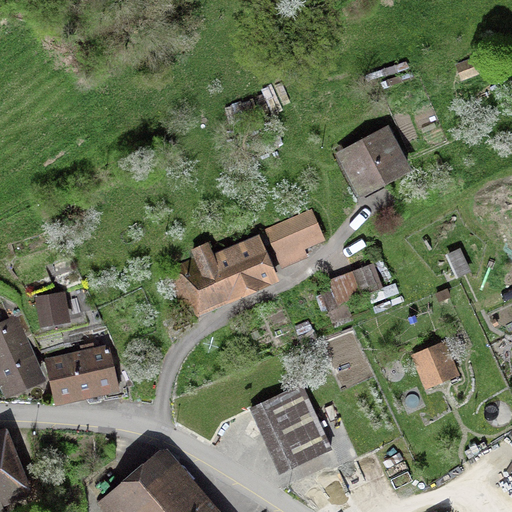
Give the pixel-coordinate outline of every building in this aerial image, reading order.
[(404,127),(354,156),(383,204),(433,175),(404,127)] [(309,211),(266,229),(279,258),(323,239),(309,211)] [(256,241),(214,259),(207,244),(193,250),(197,259),(168,271),(175,286),(174,287),(180,303),(192,299),(196,307),(271,275),(256,241)] [(367,268),(352,274),(351,272),(328,281),(331,290),(313,298),(318,312),(328,308),(333,320),(350,314),(345,301),(361,295),(360,294),(375,289),(367,268)] [(63,299),(40,303),(45,330),(68,327),(63,299)] [(0,365),(12,392),(36,381),(3,311),(0,312),(0,365)] [(51,369),(55,400),(127,390),(122,359),(51,369)] [(309,391),(262,414),(292,478),(340,455),(309,391)] [(24,427),(0,435),(0,511),(51,511),(54,511),(24,427)] [(227,511),(177,454),(110,511),(227,511)]
